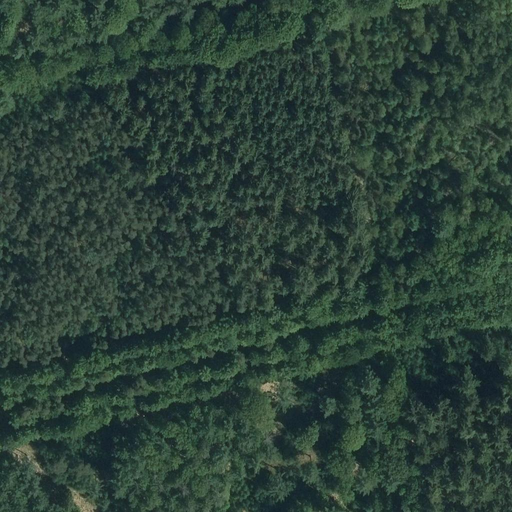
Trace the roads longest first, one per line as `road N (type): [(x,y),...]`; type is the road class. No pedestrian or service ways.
road 1 (track): [(433,511),(323,0)]
road 2 (track): [(300,0),(0,80)]
